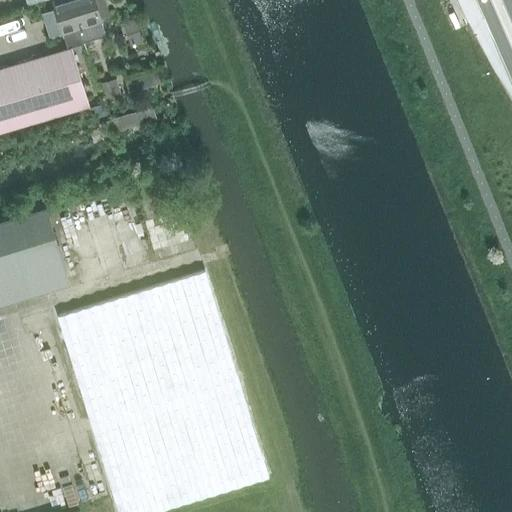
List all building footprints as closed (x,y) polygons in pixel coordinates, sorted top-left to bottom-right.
[(66,46),(69,46),(104,35),(99,19),(93,0),(52,0),(63,34),(66,46)] [(69,46),(66,46),(0,67),(0,130),(87,104),(69,46)] [(160,67),(125,77),(131,96),(166,86),(160,67)] [(116,79),(100,83),(105,100),(121,95),(116,79)] [(0,219),(0,305),(70,283),(47,205),(0,219)] [(117,511),(153,511),(265,477),(204,269),(58,315),(117,511)]
